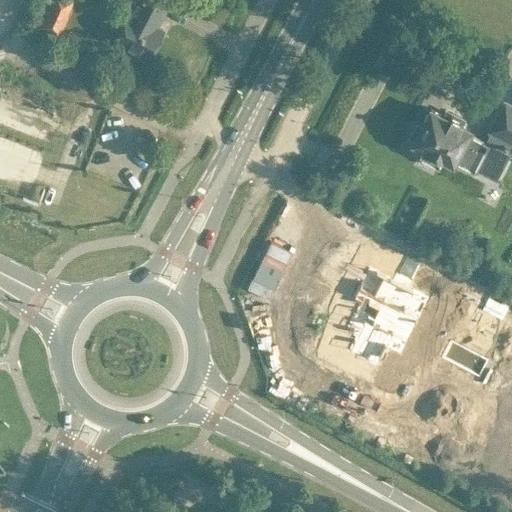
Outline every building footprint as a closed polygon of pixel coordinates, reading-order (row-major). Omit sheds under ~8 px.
[(48,0),(36,26),(58,37),(69,15),(67,14),(74,0),(48,0)] [(169,1),(167,0),(134,0),(129,11),(123,21),(114,39),(149,57),(163,29),(156,25),(161,15),(162,16),(169,1)] [(417,123),(410,135),(414,137),(413,140),(423,146),(418,156),(438,166),(443,156),(452,161),(453,159),(474,170),(485,149),(492,153),(499,141),(504,143),(502,145),(506,146),(507,144),(511,147),(511,104),(505,101),(490,129),(493,131),(487,142),(468,132),(470,128),(462,124),(464,119),(451,112),(449,117),(430,107),(421,125),(417,123)] [(367,254),(357,274),(374,283),(385,263),(367,254)] [(339,305),(317,352),(346,366),(350,358),(379,372),(384,361),(401,369),(414,342),(382,327),(389,312),(365,301),(359,315),(339,305)]
